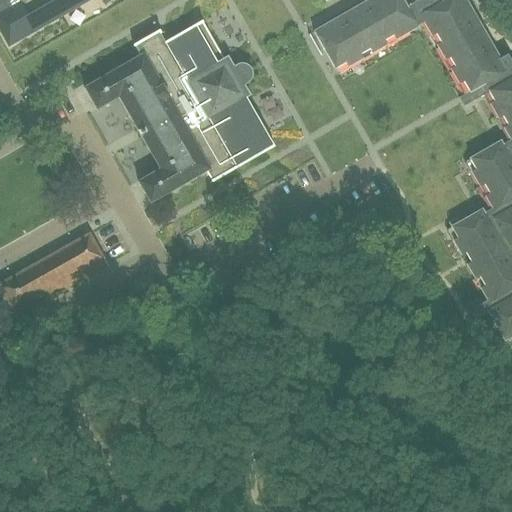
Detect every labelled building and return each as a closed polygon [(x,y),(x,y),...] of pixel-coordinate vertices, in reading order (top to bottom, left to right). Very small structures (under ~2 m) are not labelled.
[(87,0),(0,0),(0,31),(8,45),(87,0)] [(457,239),(453,241),(461,256),(465,253),(470,262),(466,265),(475,280),(479,277),(484,286),(480,289),(487,301),(472,309),(478,319),(488,313),(504,341),(511,336),(511,64),(507,55),(498,60),(463,0),(446,0),(444,1),(443,0),(371,0),(314,33),(318,40),(337,73),(338,73),(335,68),(344,63),(347,68),(362,59),(359,55),(368,49),(371,54),(386,45),(383,41),(392,36),(395,40),(424,23),(431,37),(436,35),(441,44),(437,46),(445,61),(450,59),(455,68),(450,70),(459,85),(463,82),(469,93),(472,98),(484,95),(489,93),(494,102),(490,105),(498,120),(503,117),(508,126),(503,129),(510,141),(501,146),(499,143),(470,160),(476,171),(471,173),(479,187),(484,185),(489,194),(484,196),(491,208),(482,214),(481,212),(451,229),(457,239)] [(212,182),(271,147),(245,100),(250,98),(244,87),(246,86),(250,84),(252,79),(253,74),(251,70),(248,67),(244,64),(239,65),(235,67),(232,68),(227,58),(222,60),(202,23),(167,44),(161,32),(135,48),(140,58),(84,90),(96,110),(118,98),(160,170),(138,183),(150,205),(206,172),(212,182)] [(119,168),(111,172),(121,191),(129,187),(119,168)] [(435,206),(426,209),(433,229),(442,226),(435,206)] [(0,290),(16,319),(108,267),(90,234),(0,284),(0,290)]
